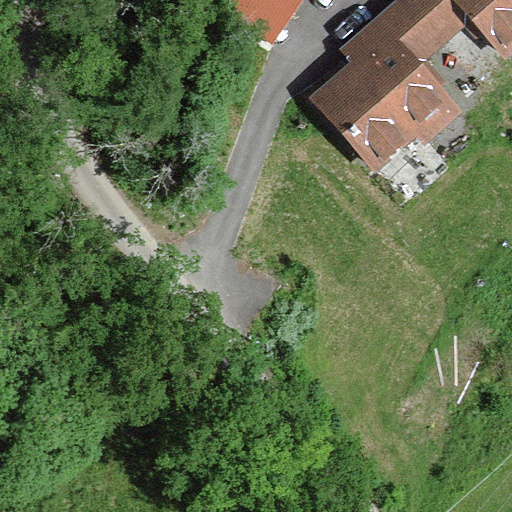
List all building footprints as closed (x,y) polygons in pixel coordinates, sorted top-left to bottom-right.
[(288,44),(315,0),(241,0),(235,11),(288,44)] [(437,36),(405,0),(403,0),(375,24),(380,31),(408,62),(437,36)] [(456,0),(405,0),(437,36),(467,11),(456,0)] [(511,0),(456,0),(467,11),(502,50),(511,41),(511,0)] [(358,62),(315,99),(371,164),(414,127),(420,134),(449,109),(408,62),(380,31),(352,56),(358,62)]
